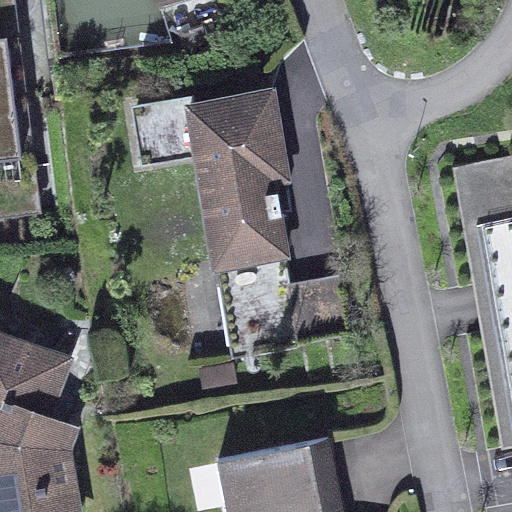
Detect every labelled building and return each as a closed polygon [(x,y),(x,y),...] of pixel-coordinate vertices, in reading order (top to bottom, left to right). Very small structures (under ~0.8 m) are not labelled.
[(0,0),(0,227),(66,224),(31,41),(0,8),(0,2),(1,0),(0,0)] [(152,0),(157,12),(194,0),(152,0)] [(271,104),(179,118),(203,281),(295,267),(271,104)] [(511,236),(477,243),(511,429),(511,236)] [(76,369),(0,345),(0,511),(74,511),(67,467),(84,438),(53,422),(76,369)] [(332,511),(322,459),(219,479),(225,511),(332,511)]
